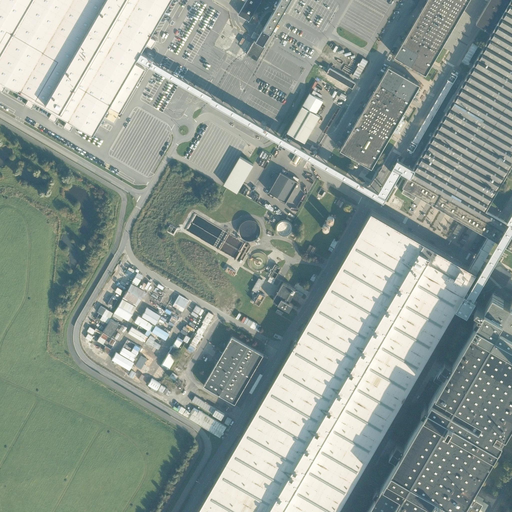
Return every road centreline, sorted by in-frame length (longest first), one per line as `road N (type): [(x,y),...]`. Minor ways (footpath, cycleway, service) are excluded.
road 1 (unclassified): [(201,465),(201,431),(87,361),(75,334),(179,136)]
road 2 (unclassified): [(185,511),(368,199)]
road 3 (unclassified): [(485,268),(343,511)]
road 4 (unclassified): [(348,0),(275,139),(256,140),(212,116),(192,128)]
road 5 (unclassified): [(413,0),(321,160),(327,176),(368,199)]
road 6 (unclassified): [(368,199),(485,0)]
road 7 (track): [(121,511),(146,469),(136,444),(0,376)]
road 8 (track): [(0,343),(26,292),(28,243),(19,210),(0,204)]
road 9 (unknown): [(80,0),(94,10),(70,52),(140,92)]
road 10 (unclassified): [(368,199),(485,268)]
road 11 (unknown): [(315,290),(433,356)]
